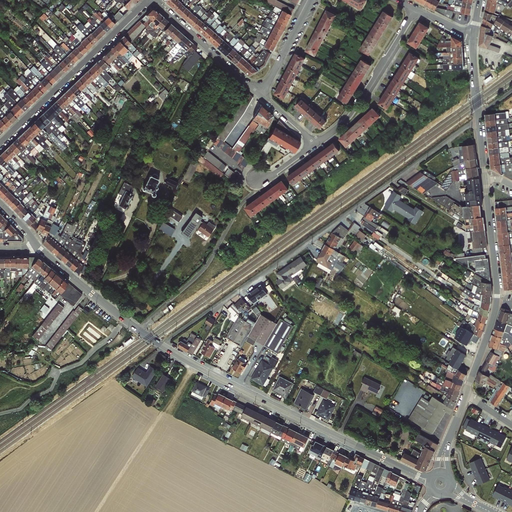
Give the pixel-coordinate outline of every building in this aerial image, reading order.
[(128,0),(123,6),(128,10),(139,0),(128,0)] [(176,0),(171,7),(175,10),(184,0),(176,0)] [(190,2),(186,0),(184,0),(175,10),(179,14),(190,2)] [(191,0),(190,2),(179,14),(184,18),(194,6),(192,4),(196,0),(191,0)] [(262,0),(277,8),(291,14),(294,9),(276,0),(262,0)] [(357,0),(354,6),(361,10),(367,0),(357,0)] [(440,0),(434,0),(430,8),(435,10),(435,11),(452,19),(454,11),(446,9),(437,7),(440,0)] [(456,0),(452,0),(452,5),(472,9),(473,3),(456,0)] [(495,13),(497,3),(488,0),(486,10),(495,13)] [(196,5),(194,6),(184,18),(188,22),(202,7),(199,5),(198,6),(196,5)] [(470,15),(472,9),(452,5),(451,5),(451,6),(448,5),(446,9),(454,11),(470,15)] [(206,12),(202,7),(188,22),(193,26),(206,12)] [(99,11),(97,13),(111,28),(126,13),(121,8),(111,19),(104,12),(101,14),(99,11)] [(143,24),(146,27),(159,13),(154,8),(152,8),(141,18),(145,22),(143,24)] [(207,13),(206,12),(193,26),(197,30),(214,11),(211,8),(207,13)] [(291,14),(277,8),(274,13),(288,20),(291,14)] [(334,20),(337,15),(327,10),(324,15),(334,20)] [(219,16),(214,11),(197,30),(202,34),(218,16),(219,16)] [(288,20),(274,13),(271,11),(268,16),(272,18),(286,25),(288,20)] [(391,22),(394,17),(384,11),(381,16),(391,22)] [(106,32),(111,28),(97,13),(95,12),(94,13),(93,12),(92,13),(97,18),(95,20),(106,32)] [(485,12),(484,18),(500,30),(505,21),(505,20),(499,16),(498,16),(485,12)] [(164,17),(159,13),(146,27),(145,28),(147,30),(145,32),(146,33),(144,35),(146,36),(149,33),(164,17)] [(331,25),(334,20),(324,15),(321,20),(331,25)] [(219,18),(218,16),(202,34),(207,39),(220,24),(222,22),(219,19),(219,18)] [(388,27),(391,22),(381,16),(378,20),(388,27)] [(168,21),(164,17),(149,33),(154,37),(161,29),(168,21)] [(102,36),(106,32),(95,20),(93,18),(91,20),(89,18),(87,21),(90,24),(102,36)] [(286,25),(272,18),(271,20),(266,18),(265,21),(266,22),(283,30),(286,25)] [(484,18),(482,26),(492,28),(498,34),(500,30),(484,18)] [(329,30),(331,25),(321,20),(319,25),(329,30)] [(385,31),(388,27),(378,20),(375,25),(385,31)] [(175,27),(168,21),(161,29),(163,31),(164,31),(158,38),(160,39),(163,41),(175,27)] [(511,25),(505,21),(500,30),(511,39),(511,25)] [(283,30),(266,22),(263,26),(280,35),(283,30)] [(430,28),(420,22),(417,27),(426,34),(430,28)] [(93,44),(98,40),(86,28),(81,23),(77,27),(93,44)] [(98,40),(102,36),(90,24),(86,28),(98,40)] [(222,26),(220,24),(207,39),(212,43),(225,27),(226,26),(224,24),(222,26)] [(88,49),(93,44),(77,27),(74,25),(70,29),(73,33),(76,31),(77,32),(73,35),(88,49)] [(326,35),(329,30),(319,25),(316,30),(326,35)] [(382,36),(385,31),(375,25),(372,30),(382,36)] [(280,35),(263,26),(262,28),(261,28),(259,31),(262,33),(278,40),(280,35)] [(496,38),(498,34),(492,28),(482,26),(479,46),(498,53),(500,49),(490,45),(493,38),(496,38)] [(180,31),(175,27),(163,41),(167,45),(180,31)] [(228,29),(225,27),(212,43),(216,47),(229,33),(232,29),(230,27),(228,29)] [(426,34),(417,27),(414,32),(423,38),(426,34)] [(323,41),(326,35),(316,30),(313,35),(323,41)] [(379,41),(382,36),(372,30),(369,35),(379,41)] [(166,50),(169,52),(184,35),(180,31),(167,45),(163,50),(164,51),(166,50)] [(423,38),(414,32),(411,37),(420,43),(423,38)] [(443,47),(463,46),(462,41),(451,35),(452,42),(445,43),(445,40),(448,34),(445,32),(437,48),(443,47)] [(233,37),(229,33),(216,47),(221,51),(233,37)] [(237,33),(233,37),(221,51),(225,55),(239,40),(237,38),(239,35),(237,33)] [(278,40),(262,33),(261,35),(258,33),(257,36),(275,45),(278,40)] [(79,58),(83,54),(71,42),(64,34),(62,36),(64,39),(62,41),(63,42),(79,58)] [(83,54),(88,49),(73,35),(73,34),(70,37),(73,40),(71,42),(83,54)] [(188,39),(184,35),(169,52),(173,57),(188,39)] [(321,46),(323,41),(313,35),(311,41),(321,46)] [(376,46),(379,41),(369,35),(366,40),(376,46)] [(119,40),(134,56),(137,53),(142,59),(144,58),(140,53),(131,43),(124,36),(119,40)] [(275,45),(257,36),(256,38),(255,37),(254,38),(251,36),(249,39),(260,44),(259,47),(264,50),(271,53),(275,45)] [(407,43),(417,49),(420,43),(411,37),(407,43)] [(193,43),(188,39),(173,57),(172,58),(175,61),(181,57),(184,54),(193,43)] [(240,39),(239,40),(225,55),(230,60),(245,43),(240,39)] [(114,46),(129,63),(136,58),(134,56),(119,40),(114,46)] [(373,51),(376,46),(366,40),(363,44),(373,51)] [(318,51),(321,46),(311,41),(308,46),(318,51)] [(74,63),(79,58),(63,42),(59,46),(74,63)] [(197,47),(193,43),(184,54),(188,57),(184,62),(182,66),(188,71),(201,57),(194,50),(197,47)] [(249,47),(245,43),(230,60),(235,64),(249,47)] [(370,55),(373,51),(363,44),(360,49),(370,55)] [(70,67),(74,63),(59,46),(58,46),(56,48),(58,50),(55,52),(70,67)] [(110,50),(123,64),(125,66),(127,64),(128,65),(129,63),(114,46),(110,50)] [(315,56),(318,51),(308,46),(305,51),(315,56)] [(252,50),(249,47),(235,64),(239,68),(253,52),(255,51),(253,49),(252,50)] [(106,54),(119,68),(123,64),(110,50),(106,54)] [(264,50),(259,54),(243,72),(247,75),(249,75),(257,71),(265,66),(271,53),(264,50)] [(65,71),(70,67),(55,52),(55,51),(50,56),(65,71)] [(255,54),(253,52),(239,68),(243,72),(259,54),(257,53),(255,54)] [(420,58),(410,52),(406,58),(416,65),(420,58)] [(56,80),(61,76),(44,57),(39,53),(37,55),(42,61),(40,63),(42,65),(56,80)] [(306,59),(296,53),(292,60),(302,65),(306,59)] [(101,58),(110,67),(115,73),(119,69),(119,68),(106,54),(101,58)] [(61,76),(65,71),(50,56),(48,58),(45,55),(44,57),(61,76)] [(96,63),(105,71),(110,67),(101,58),(96,63)] [(416,65),(406,58),(402,65),(412,71),(416,65)] [(368,70),(371,65),(362,59),(359,64),(368,70)] [(302,65),(292,60),(288,67),(299,72),(302,65)] [(92,66),(106,81),(109,79),(111,81),(113,79),(105,71),(96,63),(92,66)] [(365,75),(368,70),(359,64),(356,69),(365,75)] [(52,85),(56,80),(42,65),(37,69),(52,85)] [(412,71),(402,65),(398,71),(408,77),(412,71)] [(47,89),(52,85),(37,69),(34,66),(30,70),(47,89)] [(87,71),(104,88),(108,84),(106,81),(92,66),(87,71)] [(299,72),(288,67),(285,73),(295,79),(299,72)] [(43,93),(47,89),(30,70),(28,68),(24,73),(26,76),(43,93)] [(363,80),(365,75),(356,69),(353,74),(363,80)] [(83,75),(98,91),(100,92),(104,88),(87,71),(83,75)] [(408,77),(398,71),(394,78),(404,84),(408,77)] [(295,79),(285,73),(282,80),(292,85),(295,79)] [(360,85),(363,80),(353,74),(350,79),(360,85)] [(22,75),(19,78),(38,98),(43,93),(26,76),(24,78),(22,75)] [(79,79),(92,94),(95,91),(96,92),(98,91),(83,75),(79,79)] [(33,102),(38,98),(19,78),(16,81),(22,86),(20,88),(33,102)] [(404,84),(394,78),(390,84),(400,90),(404,84)] [(74,84),(85,96),(89,99),(93,95),(92,94),(79,79),(74,84)] [(357,89),(360,85),(350,79),(347,83),(357,89)] [(292,85),(282,80),(278,87),(288,92),(292,85)] [(354,94),(357,89),(347,83),(344,88),(354,94)] [(69,88),(81,100),(85,96),(74,84),(69,88)] [(400,90),(390,84),(386,91),(396,97),(400,90)] [(29,106),(33,102),(20,88),(19,87),(17,89),(18,90),(16,93),(29,106)] [(288,92),(278,87),(274,94),(284,99),(288,92)] [(24,111),(29,106),(16,93),(11,88),(7,93),(24,111)] [(65,92),(81,109),(83,107),(82,106),(85,104),(81,100),(69,88),(65,92)] [(164,99),(170,92),(165,88),(159,95),(164,99)] [(351,99),(354,94),(344,88),(341,93),(351,99)] [(17,118),(24,111),(7,93),(5,91),(0,95),(4,100),(2,102),(3,104),(17,118)] [(396,97),(386,91),(382,97),(392,103),(396,97)] [(60,97),(81,118),(83,116),(79,111),(81,109),(65,92),(60,97)] [(348,104),(351,99),(341,93),(338,98),(348,104)] [(56,101),(67,113),(73,119),(76,117),(80,122),(82,120),(81,118),(60,97),(56,101)] [(392,103),(382,97),(378,104),(387,110),(392,103)] [(302,113),(308,105),(302,99),(295,107),(302,113)] [(52,105),(66,121),(68,119),(65,115),(67,113),(56,101),(52,105)] [(0,109),(12,122),(17,118),(3,104),(1,105),(0,104),(0,109)] [(252,119),(257,122),(266,108),(261,104),(252,119)] [(47,109),(62,124),(66,121),(52,105),(47,109)] [(308,118),(314,110),(308,105),(302,113),(308,118)] [(270,112),(266,108),(257,122),(262,125),(270,112)] [(381,116),(373,108),(369,112),(377,120),(381,116)] [(0,118),(8,127),(12,122),(0,109),(0,118)] [(43,114),(61,132),(65,128),(62,124),(47,109),(43,114)] [(314,123),(320,115),(314,110),(308,118),(314,123)] [(273,115),(270,112),(262,125),(267,127),(273,116),(273,115)] [(377,120),(369,112),(365,115),(372,124),(377,120)] [(486,121),(507,119),(509,118),(508,112),(485,115),(486,121)] [(39,118),(60,140),(64,136),(61,132),(43,114),(39,118)] [(320,115),(314,123),(320,129),(327,121),(320,115)] [(372,124),(365,115),(360,119),(368,128),(372,124)] [(34,122),(48,137),(58,147),(56,148),(60,153),(67,147),(60,140),(39,118),(34,122)] [(253,119),(235,147),(218,136),(213,144),(241,161),(238,165),(244,169),(251,160),(240,153),(255,129),(254,129),(258,123),(253,119)] [(368,128),(360,119),(356,123),(364,132),(368,128)] [(30,126),(49,146),(51,144),(46,139),(48,137),(34,122),(30,126)] [(364,132),(356,123),(352,127),(359,136),(364,132)] [(26,130),(41,146),(44,148),(46,146),(48,149),(50,147),(49,146),(30,126),(26,130)] [(359,136),(352,127),(347,131),(355,139),(359,136)] [(21,134),(37,150),(41,146),(26,130),(21,134)] [(355,139),(347,131),(343,135),(351,143),(355,139)] [(17,138),(32,154),(37,150),(21,134),(17,138)] [(351,143),(343,135),(339,139),(346,147),(351,143)] [(509,135),(487,138),(488,143),(508,141),(510,141),(510,135),(509,135)] [(13,143),(26,156),(35,166),(37,164),(30,156),(32,154),(17,138),(13,143)] [(294,151),(299,147),(292,138),(287,141),(294,151)] [(289,155),(294,151),(287,141),(282,145),(289,155)] [(9,147),(21,159),(26,156),(13,143),(9,147)] [(340,151),(334,143),(327,148),(334,156),(340,151)] [(458,147),(460,154),(476,152),(474,144),(458,147)] [(284,158),(289,155),(282,145),(278,148),(284,158)] [(5,150),(16,162),(18,165),(23,161),(21,159),(9,147),(5,150)] [(280,161),(284,158),(278,148),(273,152),(280,161)] [(334,156),(327,148),(321,152),(327,161),(334,156)] [(0,155),(12,167),(16,162),(5,150),(0,155)] [(511,151),(509,152),(489,154),(490,160),(511,157),(511,151)] [(209,152),(201,163),(220,175),(228,164),(209,152)] [(276,164),(280,161),(273,152),(269,155),(276,164)] [(327,161),(321,152),(314,157),(320,166),(327,161)] [(459,155),(460,163),(465,160),(477,159),(476,152),(460,154),(459,155)] [(12,167),(0,155),(0,167),(6,174),(9,172),(11,175),(15,171),(12,167)] [(271,168),(276,164),(269,155),(264,158),(271,168)] [(320,166),(314,157),(307,162),(314,170),(320,166)] [(511,157),(490,160),(490,165),(511,163),(511,157)] [(478,166),(477,159),(465,160),(460,163),(450,168),(451,171),(478,166)] [(314,170),(307,162),(301,167),(307,175),(314,170)] [(191,181),(197,165),(190,163),(184,179),(191,181)] [(511,163),(490,165),(491,169),(511,179),(511,169),(511,167),(511,166),(511,163)] [(479,177),(478,166),(451,171),(452,177),(457,177),(458,180),(467,179),(479,177)] [(307,175),(301,167),(294,172),(300,180),(307,175)] [(229,168),(226,173),(237,180),(242,173),(236,169),(235,171),(229,168)] [(407,183),(424,192),(437,184),(439,181),(422,171),(409,180),(407,183)] [(300,180),(294,172),(287,176),(294,185),(300,180)] [(151,174),(144,189),(153,193),(152,194),(154,195),(162,179),(151,174)] [(4,176),(3,178),(0,180),(0,189),(9,181),(4,176)] [(177,188),(180,182),(169,177),(166,182),(177,188)] [(482,204),(479,177),(467,179),(469,191),(461,193),(463,201),(467,201),(468,206),(480,205),(482,204)] [(10,180),(9,181),(0,189),(0,196),(0,197),(14,183),(15,182),(13,181),(12,182),(10,180)] [(289,189),(282,180),(277,184),(284,193),(289,189)] [(119,205),(127,208),(134,193),(131,192),(134,186),(125,181),(120,193),(124,195),(119,205)] [(18,188),(14,183),(0,197),(5,201),(18,188)] [(23,183),(18,188),(5,201),(9,205),(22,192),(22,191),(21,190),(24,187),(23,186),(24,184),(23,183)] [(284,193),(277,184),(273,187),(280,196),(284,193)] [(280,196),(273,187),(268,190),(275,200),(280,196)] [(395,189),(385,207),(394,211),(394,210),(418,223),(425,210),(417,205),(416,207),(401,199),(403,194),(395,189)] [(275,200),(268,190),(264,193),(271,203),(275,200)] [(26,196),(22,192),(9,205),(13,209),(26,196)] [(30,192),(26,196),(13,209),(17,213),(33,197),(34,197),(32,194),(33,194),(30,192)] [(271,203),(264,193),(260,197),(266,206),(271,203)] [(465,219),(468,219),(481,217),(480,205),(468,206),(463,206),(459,203),(446,196),(432,197),(431,199),(462,218),(465,219)] [(35,199),(33,197),(17,213),(21,217),(34,205),(32,203),(35,199)] [(266,206),(260,197),(255,200),(261,210),(266,206)] [(261,210),(255,200),(249,204),(256,214),(261,210)] [(496,214),(511,212),(511,200),(495,202),(496,214)] [(36,202),(34,205),(21,217),(25,221),(38,205),(36,202)] [(25,221),(29,225),(41,212),(39,211),(44,204),(41,202),(38,205),(25,221)] [(37,228),(42,230),(54,204),(52,203),(49,209),(46,207),(43,214),(37,228)] [(57,206),(54,204),(42,230),(41,233),(46,235),(55,216),(52,215),(57,206)] [(256,214),(249,204),(245,208),(251,217),(256,214)] [(372,206),(362,223),(375,231),(379,224),(373,220),(376,216),(379,218),(382,212),(372,206)] [(166,216),(177,224),(184,215),(172,207),(166,216)] [(196,211),(182,232),(189,237),(196,226),(198,228),(202,223),(199,221),(203,216),(196,211)] [(0,212),(0,225),(4,221),(7,225),(11,221),(6,216),(5,217),(0,212)] [(35,231),(37,228),(43,214),(41,212),(29,225),(28,225),(35,231)] [(511,212),(496,214),(497,220),(511,218),(511,212)] [(511,218),(497,220),(497,227),(511,225),(511,218)] [(74,221),(72,225),(56,256),(61,260),(72,240),(69,238),(77,222),(74,221)] [(160,229),(173,235),(176,227),(163,221),(160,229)] [(198,228),(209,236),(215,228),(204,221),(198,228)] [(350,230),(356,235),(362,226),(356,222),(350,230)] [(42,244),(47,248),(54,235),(53,234),(58,227),(53,223),(42,244)] [(51,251),(56,256),(72,225),(67,223),(63,231),(64,231),(60,238),(51,251)] [(338,223),(317,261),(330,268),(334,261),(330,259),(332,254),(338,257),(341,252),(338,251),(349,229),(338,223)] [(465,225),(466,232),(485,230),(484,224),(469,224),(465,225)] [(511,225),(497,227),(498,233),(511,231),(511,225)] [(74,239),(72,240),(61,260),(65,263),(79,237),(82,230),(82,231),(84,228),(81,226),(74,239)] [(356,235),(363,240),(367,234),(361,229),(356,235)] [(487,246),(485,230),(466,232),(468,243),(472,242),(473,248),(486,247),(487,246)] [(511,231),(498,233),(499,240),(511,238),(511,231)] [(54,235),(47,248),(51,251),(60,238),(54,235)] [(81,238),(79,237),(65,263),(69,267),(79,247),(78,246),(79,244),(81,238)] [(356,239),(350,246),(356,252),(362,244),(356,239)] [(82,242),(79,247),(69,267),(74,271),(83,255),(81,254),(86,244),(82,242)] [(511,244),(500,246),(500,253),(511,252),(511,244)] [(85,250),(83,255),(74,271),(78,275),(85,261),(84,260),(88,252),(85,250)] [(490,280),(488,258),(486,258),(485,254),(452,258),(475,272),(490,280)] [(303,256),(276,272),(280,278),(277,280),(282,288),(296,280),(293,275),(309,265),(303,256)] [(28,281),(29,280),(43,261),(38,257),(22,277),(19,281),(22,283),(25,279),(28,281)] [(22,257),(21,277),(38,257),(22,257)] [(511,257),(501,259),(502,265),(511,264),(511,257)] [(342,272),(346,263),(338,260),(335,268),(342,272)] [(47,265),(43,261),(29,280),(30,280),(28,284),(29,285),(28,286),(30,287),(47,265)] [(51,268),(47,265),(30,287),(31,288),(28,293),(31,295),(37,287),(51,268)] [(56,272),(51,268),(37,287),(39,289),(46,281),(48,282),(56,272)] [(511,269),(502,271),(503,277),(511,276),(511,269)] [(63,278),(56,272),(48,282),(39,294),(42,296),(46,291),(47,292),(43,298),(46,300),(52,294),(63,278)] [(82,294),(63,278),(52,294),(56,297),(56,298),(59,295),(73,306),(82,294)] [(471,284),(473,285),(481,289),(492,291),(491,283),(482,282),(474,278),(471,284)] [(263,284),(249,292),(256,304),(252,306),(256,312),(262,309),(258,302),(270,296),(263,284)] [(468,287),(467,288),(480,294),(491,297),(492,291),(481,289),(473,285),(472,288),(468,287)] [(473,299),(474,298),(491,304),(491,297),(480,294),(467,288),(465,288),(463,291),(469,296),(473,299)] [(280,352),(294,324),(282,318),(279,322),(261,313),(257,321),(251,319),(249,316),(252,313),(254,309),(245,299),(242,298),(236,304),(234,303),(228,308),(232,312),(229,318),(236,321),(241,312),(238,309),(239,307),(246,314),(244,318),(240,316),(229,338),(243,345),(244,344),(246,340),(255,344),(257,341),(280,352)] [(489,310),(491,304),(474,298),(480,307),(489,310)] [(58,302),(34,336),(40,340),(64,306),(58,302)] [(46,302),(41,309),(46,313),(51,306),(46,302)] [(78,304),(46,346),(52,350),(83,309),(78,304)] [(497,321),(511,326),(511,308),(510,313),(508,312),(509,310),(501,308),(497,321)] [(210,316),(207,322),(209,323),(206,328),(210,330),(216,319),(210,316)] [(511,326),(497,321),(494,328),(508,333),(511,336),(511,335),(511,326)] [(508,333),(494,328),(492,335),(508,340),(511,345),(511,338),(507,337),(508,333)] [(184,337),(179,346),(194,354),(203,338),(192,332),(188,340),(184,337)] [(508,340),(492,335),(490,341),(506,345),(507,348),(511,345),(508,340)] [(215,347),(220,349),(222,344),(207,339),(202,353),(213,356),(215,347)] [(506,345),(490,341),(488,346),(497,349),(496,353),(499,355),(498,357),(500,358),(502,355),(506,345)] [(234,368),(243,373),(249,360),(240,355),(234,368)] [(270,362),(277,366),(280,359),(273,356),(270,362)] [(252,379),(266,385),(275,365),(262,359),(252,379)] [(139,366),(133,377),(148,386),(158,369),(151,365),(148,371),(139,366)] [(160,389),(165,392),(173,378),(164,373),(157,386),(161,388),(160,389)] [(288,397),(295,382),(280,375),(273,390),(288,397)] [(366,376),(361,389),(368,392),(369,390),(378,394),(383,383),(366,376)] [(491,401),(499,406),(511,385),(502,380),(491,401)] [(205,399),(211,387),(198,381),(192,393),(205,399)] [(429,384),(428,387),(436,392),(438,389),(429,384)] [(315,391),(328,398),(332,391),(318,385),(315,391)] [(308,409),(315,394),(302,388),(295,402),(308,409)] [(216,391),(211,404),(215,405),(216,403),(233,410),(238,400),(216,391)] [(451,407),(427,391),(407,418),(435,435),(451,407)] [(317,414),(330,420),(337,405),(324,399),(317,414)] [(238,402),(235,408),(244,412),(247,405),(238,402)] [(380,416),(384,409),(377,405),(373,413),(380,416)] [(247,406),(242,418),(284,437),(286,432),(285,432),(288,425),(247,406)] [(503,447),(509,435),(470,418),(465,430),(503,447)] [(304,450),(310,436),(300,432),(301,431),(290,426),(285,438),(293,441),(292,445),(304,450)] [(429,470),(440,441),(419,434),(416,440),(426,443),(423,452),(414,449),(412,454),(405,452),(402,461),(429,470)] [(314,440),(310,452),(331,460),(333,455),(338,458),(340,451),(314,440)] [(358,472),(351,499),(395,511),(413,511),(417,500),(406,497),(410,484),(406,482),(403,490),(396,488),(397,485),(390,483),(395,468),(356,457),(356,458),(340,453),(337,463),(344,465),(357,469),(358,463),(363,464),(362,467),(366,469),(365,474),(358,472)] [(480,484),(491,479),(482,457),(471,461),(480,484)] [(390,482),(397,485),(402,475),(395,472),(390,482)] [(511,489),(499,483),(493,496),(511,504),(511,489)]
